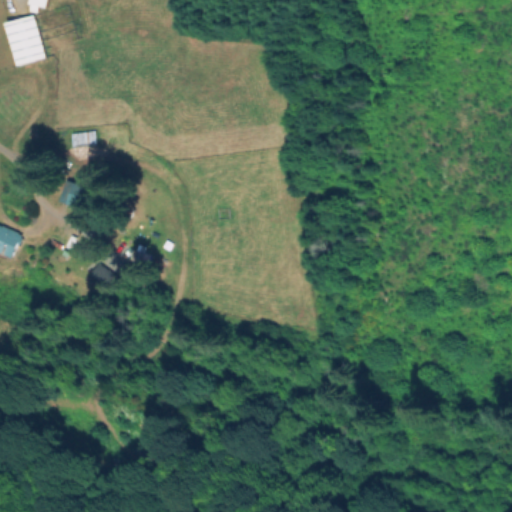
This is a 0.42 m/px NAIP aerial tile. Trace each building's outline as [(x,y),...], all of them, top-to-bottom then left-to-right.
[(42,0),(27,0),(26,4),(40,8),(42,0)] [(0,17),(32,8),(45,53),(12,62),(0,21),(0,17)] [(73,125),(98,120),(101,136),(76,141),(73,125)] [(72,171),(63,193),(84,202),(94,179),(72,171)] [(0,208),(0,238),(22,248),(33,223),(0,208)] [(101,252),(93,270),(121,283),(129,265),(101,252)]
